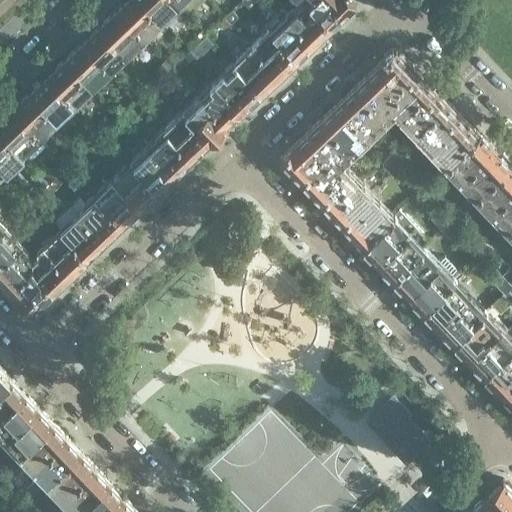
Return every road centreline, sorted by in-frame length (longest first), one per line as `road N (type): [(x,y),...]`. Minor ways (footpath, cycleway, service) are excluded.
road 1 (residential): [(499,435),(240,159)]
road 2 (residential): [(240,159),(31,352)]
road 3 (residential): [(240,159),(398,0)]
road 4 (residential): [(31,352),(185,511)]
road 5 (unclassified): [(406,0),(511,112)]
